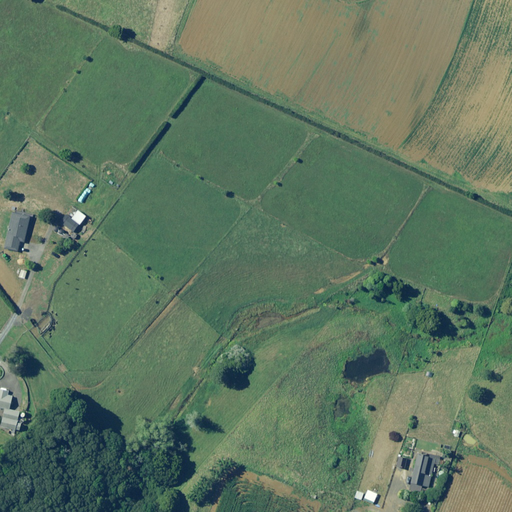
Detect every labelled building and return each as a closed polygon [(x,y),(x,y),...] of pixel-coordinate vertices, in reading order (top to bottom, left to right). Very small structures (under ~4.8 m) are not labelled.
[(120,178),(122,175),(116,171),(106,185),(114,191),(122,179),(120,178)] [(86,216),(78,211),(73,217),(68,213),(60,223),(74,233),(86,216)] [(32,217),(13,212),(4,249),(18,252),(18,250),(27,252),(29,244),(26,243),(32,217)] [(0,408),(4,409),(1,428),(20,431),(22,424),(24,422),(21,418),(19,417),(20,411),(10,410),(13,395),(9,394),(10,389),(0,387),(0,408)] [(420,494),(422,486),(428,487),(435,459),(417,454),(409,491),(420,494)]
